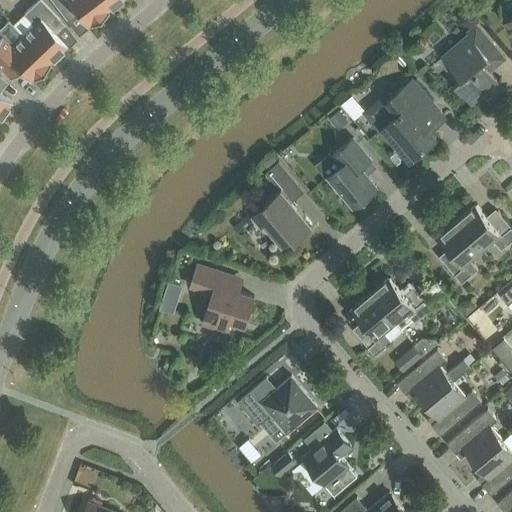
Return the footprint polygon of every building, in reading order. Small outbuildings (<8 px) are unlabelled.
[(33,24),(21,35),(48,62),(66,45),(51,29),(59,20),(40,0),(37,0),(23,14),(33,24)] [(106,10),(98,0),(51,0),(63,15),(73,7),(86,25),(89,23),(90,25),(107,12),(106,10)] [(98,0),(106,10),(119,0),(98,0)] [(505,58),(477,24),(467,32),(469,33),(442,56),(461,78),(454,83),(471,103),(497,80),(490,71),(505,58)] [(21,35),(10,45),(1,36),(0,36),(0,66),(5,72),(14,64),(30,80),(32,77),(34,79),(49,64),(21,35)] [(0,115),(11,101),(0,92),(0,78),(1,78),(0,76),(0,115)] [(444,118),(412,79),(387,100),(388,101),(374,112),(384,124),(383,125),(411,158),(436,137),(430,130),(444,118)] [(371,159),(353,137),(332,155),(341,165),(328,176),(354,206),(377,187),(361,167),(371,159)] [(305,191),(279,160),(266,172),(280,188),(264,202),(265,204),(251,216),(261,228),(263,226),(282,248),(294,237),(296,239),(313,225),(293,201),(305,191)] [(472,206),(456,219),(481,248),(492,238),(501,249),(511,240),(511,227),(500,214),(491,221),(478,206),(474,209),(472,206)] [(481,248),(456,219),(441,232),(443,235),(440,238),(453,253),(444,261),(455,274),(454,274),(461,282),(478,268),(469,257),(481,248)] [(224,273),(197,264),(191,285),(212,292),(202,323),(227,331),(230,320),(245,325),(255,296),(220,285),(224,273)] [(400,328),(411,318),(415,322),(432,307),(425,299),(413,286),(404,294),(391,278),(388,281),(385,279),(370,292),(394,321),(400,328)] [(511,285),(500,295),(508,305),(511,301),(511,285)] [(370,292),(355,304),(357,307),(353,310),(366,326),(357,333),(368,347),(375,355),(392,341),(383,330),(394,321),(370,292)] [(453,380),(454,380),(471,366),(464,358),(447,372),(441,365),(447,359),(438,348),(397,382),(410,398),(417,393),(425,403),(453,380)] [(318,406),(292,375),(277,388),(267,376),(238,401),(258,425),(272,413),(287,431),(318,406)] [(466,395),(454,380),(453,380),(425,403),(434,413),(428,419),(441,435),(482,401),(472,389),(466,395)] [(476,463),(504,439),(491,425),(497,419),(488,408),(447,442),(461,458),(467,453),(476,463)] [(351,446),(337,428),(302,457),(326,486),(350,466),(340,455),(351,446)] [(511,449),(504,439),(476,463),(484,473),(478,478),(491,495),(511,477),(511,449)] [(297,461),(288,451),(271,466),(280,476),(297,461)] [(511,511),(511,489),(497,502),(505,511),(511,511)] [(406,511),(390,492),(368,510),(357,497),(338,511),(406,511)] [(116,511),(89,501),(84,511),(116,511)]
